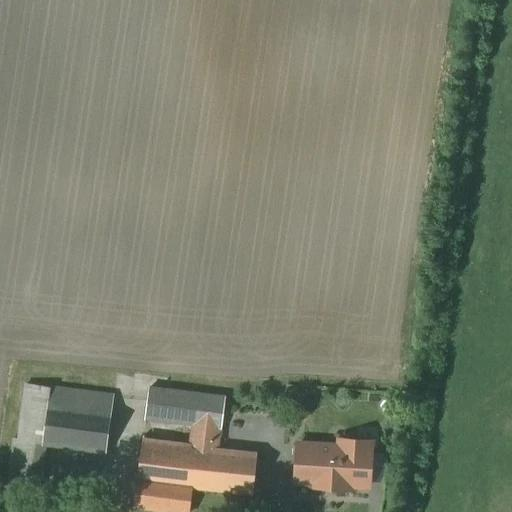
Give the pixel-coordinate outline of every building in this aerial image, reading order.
[(51,388),(27,385),(19,440),(15,440),(9,482),(32,485),(38,443),(43,443),(51,388)] [(182,447),(183,445),(143,440),(138,479),(193,487),(194,487),(206,488),(211,449),(219,450),(225,397),(150,387),(146,419),(193,425),(189,448),(182,447)] [(114,396),(51,388),(43,443),(107,452),(114,396)] [(340,447),(298,444),(296,481),(297,482),(297,480),(314,481),(314,487),(326,487),(326,486),(333,486),(333,488),(351,489),(351,483),(368,484),(368,486),(370,486),(372,441),(341,439),(340,447)] [(219,450),(211,449),(206,488),(254,493),(257,454),(219,450)] [(138,479),(134,506),(179,511),(190,511),(193,487),(138,479)]
